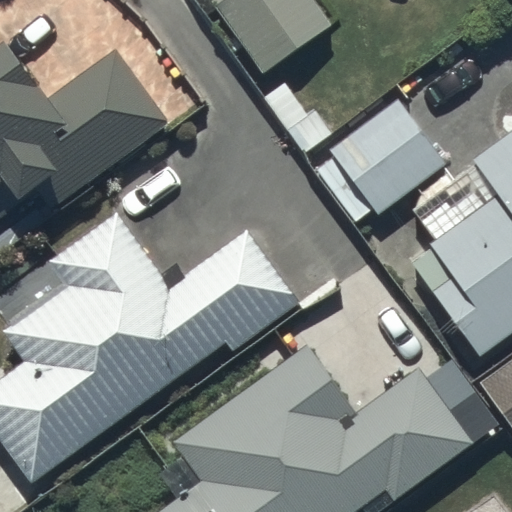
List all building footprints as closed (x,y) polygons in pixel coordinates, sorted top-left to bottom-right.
[(318,0),(217,0),(264,69),(333,22),(318,0)] [(0,216),(39,187),(54,206),(172,116),(116,44),(55,90),(11,32),(0,39),(0,216)] [(447,158),(399,96),(333,147),(338,154),(320,168),(359,217),(376,204),(381,209),(447,158)] [(412,253),(481,350),(511,327),(511,125),(471,155),(497,191),(412,253)] [(0,378),(0,429),(35,477),(228,338),(236,348),(302,300),(248,226),(170,282),(118,210),(54,256),(52,253),(0,291),(0,296),(16,318),(5,325),(29,358),(0,378)] [(155,511),(349,511),(363,502),(370,511),(374,511),(501,419),(454,354),(428,373),(419,361),(355,407),(307,341),(173,439),(184,453),(162,469),(180,494),(155,511)] [(511,354),(480,376),(511,424),(511,354)]
